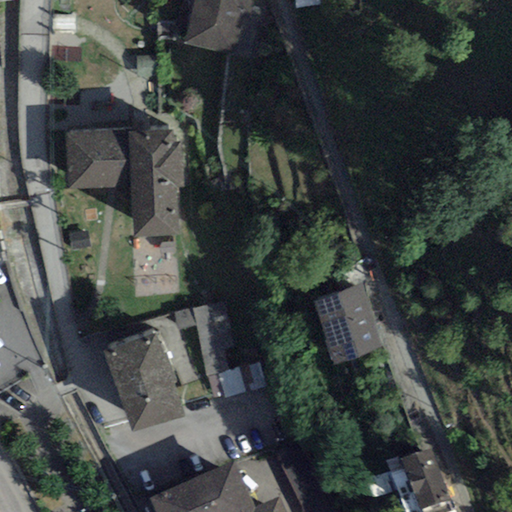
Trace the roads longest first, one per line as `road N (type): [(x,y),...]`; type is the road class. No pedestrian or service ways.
road 1 (residential): [(281,0),(393,334),(467,511)]
road 2 (residential): [(38,0),(32,125),(42,200),(81,378),(141,496)]
road 3 (residential): [(8,307),(90,511)]
